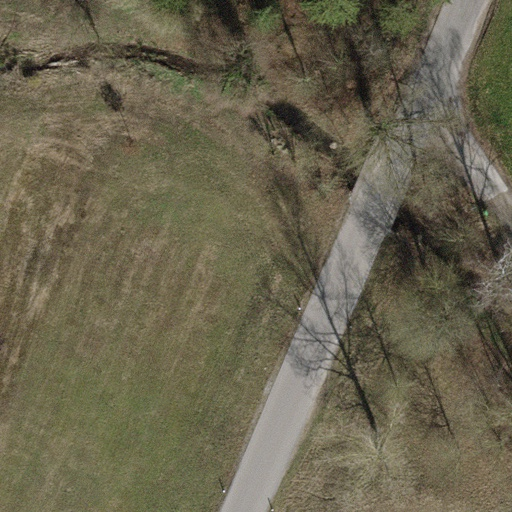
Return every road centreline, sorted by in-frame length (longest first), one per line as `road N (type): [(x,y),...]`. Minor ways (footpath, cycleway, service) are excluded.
road 1 (unclassified): [(464,0),(241,511)]
road 2 (track): [(427,87),(511,221)]
